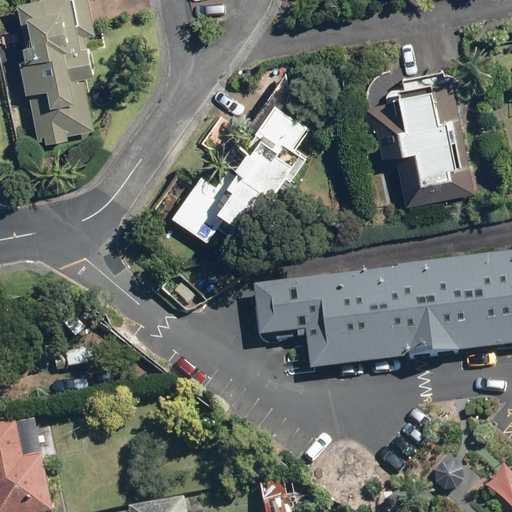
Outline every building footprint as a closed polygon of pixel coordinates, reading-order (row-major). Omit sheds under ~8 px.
[(26,59),(20,60),(37,141),(45,139),(46,143),(70,138),(69,134),(95,129),(85,78),(95,75),(87,37),(97,35),(89,0),(32,0),(33,0),(18,3),(26,45),(23,45),(26,59)] [(399,100),(364,107),(369,130),(376,129),(382,157),(395,154),(406,206),(475,192),(451,78),(397,89),(399,100)] [(201,174),(171,217),(206,241),(217,225),(235,237),(257,205),(268,213),(307,157),(295,148),(310,127),(275,103),(245,146),(233,138),(221,155),(231,163),(217,184),(201,174)] [(511,511),(511,251),(251,285),(258,337),(304,331),(309,371),(511,345),(511,511)] [(50,511),(32,425),(0,431),(0,511),(50,511)] [(177,511),(176,502),(125,511),(177,511)]
